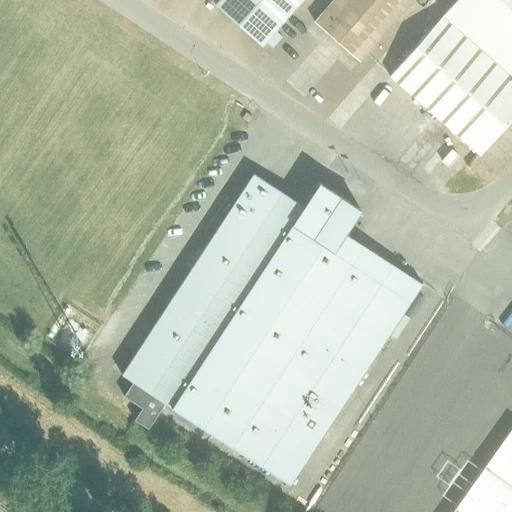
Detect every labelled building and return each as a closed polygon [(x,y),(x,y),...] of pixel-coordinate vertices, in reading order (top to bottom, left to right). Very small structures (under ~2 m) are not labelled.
[(261,46),(301,0),(219,0),(215,5),(261,46)] [(359,62),(413,0),(332,0),(314,22),(359,62)] [(511,0),(455,0),(389,76),(479,155),(511,117),(511,104),(511,103),(511,0)] [(248,123),(252,116),(245,112),(241,118),(248,123)] [(253,173),(121,375),(132,382),(123,396),(142,408),(134,420),(147,429),(164,403),(258,465),(289,485),(421,284),(344,233),(360,210),(319,183),(303,206),(253,173)] [(511,511),(511,426),(451,511),(511,511)]
